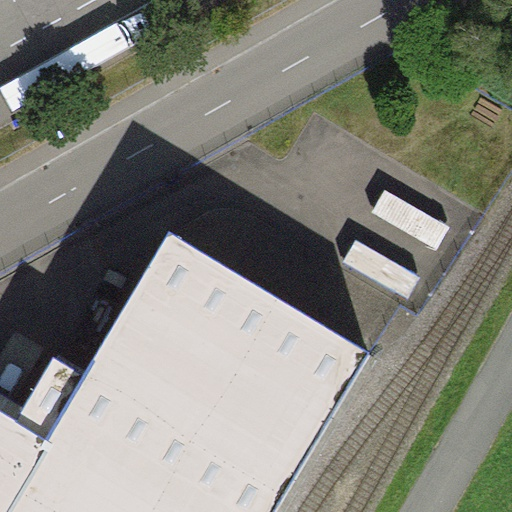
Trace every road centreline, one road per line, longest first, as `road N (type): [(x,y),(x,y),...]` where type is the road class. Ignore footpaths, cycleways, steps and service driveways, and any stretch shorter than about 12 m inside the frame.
road 1 (unclassified): [(0,229),(404,0)]
road 2 (residential): [(511,348),(418,511)]
